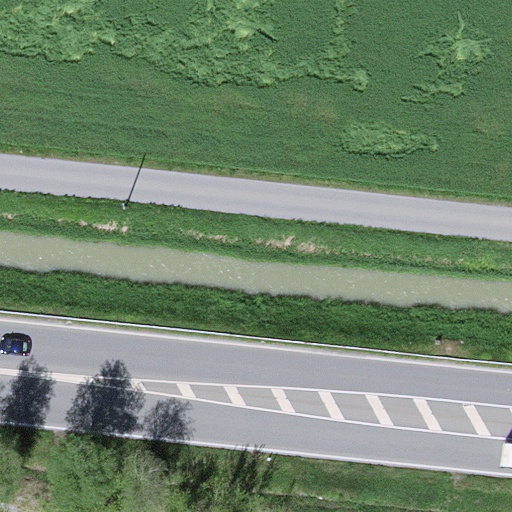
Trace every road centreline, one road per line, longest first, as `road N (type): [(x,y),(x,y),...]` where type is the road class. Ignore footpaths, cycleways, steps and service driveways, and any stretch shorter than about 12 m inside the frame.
road 1 (unclassified): [(511,220),(0,167)]
road 2 (primary): [(511,430),(0,378)]
